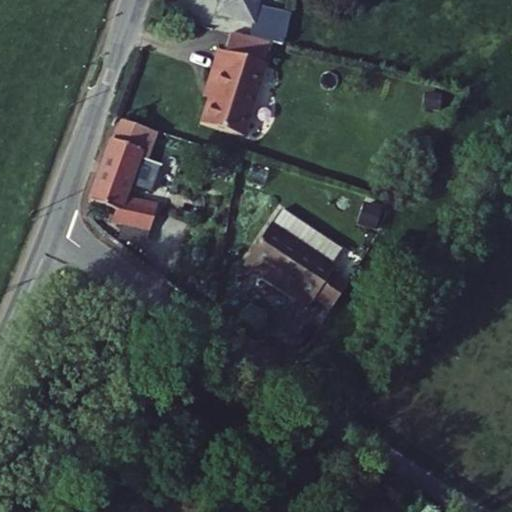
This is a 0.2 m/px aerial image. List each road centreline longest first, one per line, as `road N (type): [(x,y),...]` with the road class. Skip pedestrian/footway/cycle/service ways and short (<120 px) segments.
road 1 (unclassified): [(54,226),(477,511)]
road 2 (residential): [(133,0),(54,226)]
road 3 (residential): [(54,226),(0,355)]
